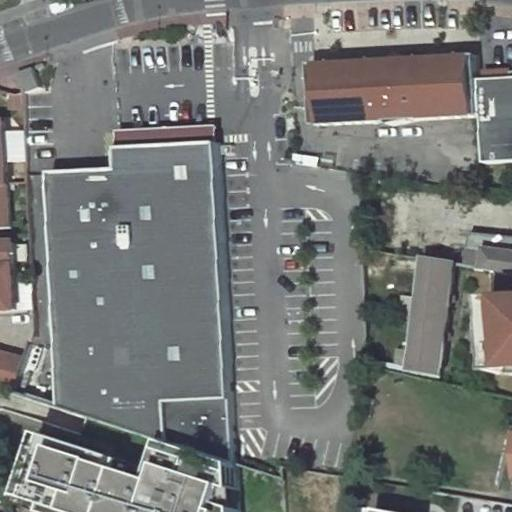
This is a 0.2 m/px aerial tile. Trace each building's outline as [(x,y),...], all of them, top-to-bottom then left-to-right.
[(477,57),(311,68),(314,129),(387,124),(391,128),(420,122),(481,118),(479,82),(477,57)] [(34,72),(17,77),(24,95),(40,90),(34,72)] [(511,80),(479,82),(481,118),(482,129),(484,164),(511,162),(511,80)] [(0,229),(10,230),(4,125),(0,125),(0,229)] [(118,149),(219,143),(219,127),(117,133),(118,149)] [(119,170),(51,174),(65,410),(238,466),(227,270),(219,143),(118,149),(119,170)] [(0,246),(0,313),(20,312),(15,246),(0,246)] [(492,273),(511,276),(511,254),(468,250),(465,270),(492,273)] [(439,377),(455,265),(426,260),(414,350),(409,349),(407,359),(412,360),(411,372),(439,377)] [(511,276),(492,273),(497,376),(511,375),(511,276)] [(0,389),(17,395),(27,365),(0,356),(0,389)] [(55,432),(32,504),(55,511),(247,511),(247,505),(233,500),(243,468),(206,456),(170,445),(161,471),(118,457),(118,449),(115,449),(63,432),(55,432)]
